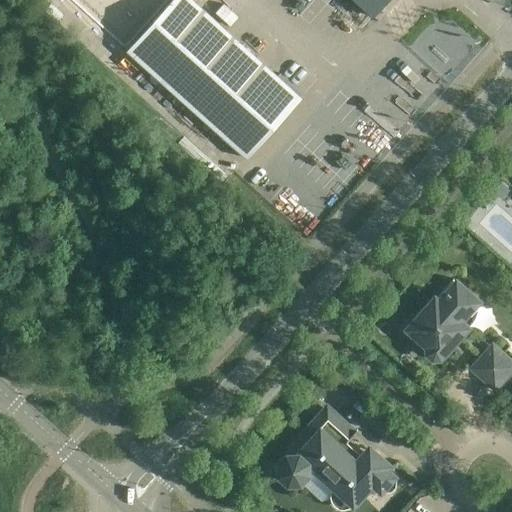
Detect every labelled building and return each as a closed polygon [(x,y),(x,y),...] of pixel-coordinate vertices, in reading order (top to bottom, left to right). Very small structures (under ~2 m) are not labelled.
[(73,0),(124,48),(169,0),(73,0)] [(302,98),(193,0),(172,0),(127,50),(247,158),(302,98)] [(354,0),(374,17),(389,0),(354,0)] [(423,329),(416,336),(427,346),(428,353),(433,358),(440,357),(449,347),(447,345),(455,336),(459,339),(469,329),(460,321),(464,316),(471,316),(478,308),(478,301),(456,282),(439,301),(435,298),(414,321),(423,329)] [(511,367),(511,364),(492,347),(473,368),(495,387),(511,367)] [(280,465),(281,475),(289,483),(300,482),(307,474),(306,463),(308,461),(336,486),(334,488),(331,492),(331,497),(332,501),(335,505),(339,507),(343,508),(348,507),(373,481),(381,489),(385,490),(390,491),(395,485),(394,481),(392,476),(384,469),(387,465),(378,458),(375,461),(366,453),(360,460),(357,457),(355,458),(346,450),(347,448),(344,445),(357,431),(356,430),(353,434),(327,411),(309,430),(316,436),(298,456),(288,457),(280,465)]
